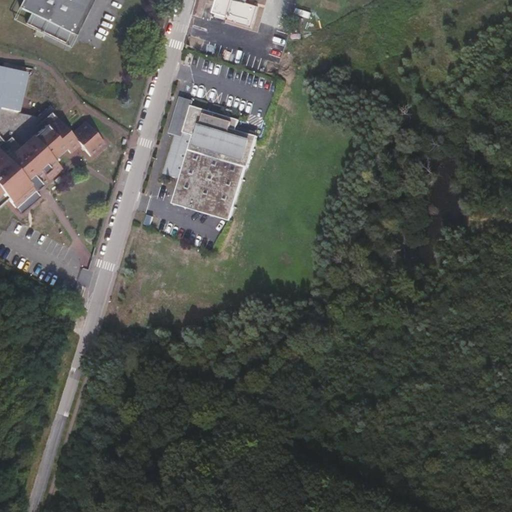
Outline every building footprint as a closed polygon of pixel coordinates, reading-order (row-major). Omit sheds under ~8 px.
[(81,28),(28,0),(23,0),(21,8),(31,14),(27,22),(37,28),(40,25),(49,29),(48,33),(67,42),(72,33),(78,36),(81,28)] [(28,0),(81,28),(95,0),(28,0)] [(31,14),(21,8),(16,16),(27,22),(31,14)] [(40,25),(37,28),(48,33),(49,29),(40,25)] [(73,45),(78,36),(72,33),(67,42),(73,45)] [(249,167),(258,135),(237,129),(240,119),(180,101),(172,128),(181,130),(180,134),(177,133),(166,172),(181,176),(173,203),(231,220),(247,166),(249,167)] [(37,191),(63,168),(56,159),(68,148),(72,153),(83,145),(91,155),(104,144),(85,122),(72,132),(54,112),(56,109),(52,106),(40,117),(0,107),(0,205),(9,198),(23,213),(41,197),(37,191)]
